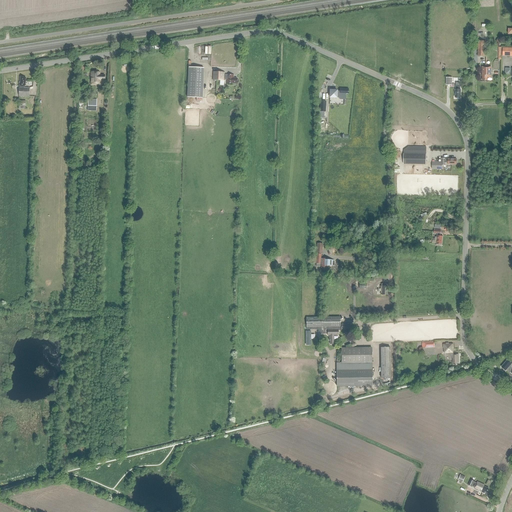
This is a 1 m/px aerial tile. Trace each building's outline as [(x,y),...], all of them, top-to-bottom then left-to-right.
[(511,48),(503,48),(502,56),(511,56),(511,48)] [(188,67),(187,97),(202,98),(203,68),(188,67)] [(482,76),(482,80),(487,80),(487,77),(491,77),(491,67),(482,67),(482,76)] [(104,74),(99,74),(99,73),(92,72),(92,77),(91,77),(91,84),(100,84),(100,81),(104,81),(104,74)] [(233,78),(233,75),(227,75),(224,75),(224,72),(213,72),(213,80),(224,81),(224,79),(227,79),(227,83),(233,83),(236,83),(237,78),(233,78)] [(19,96),(29,96),(29,88),(24,88),(24,86),(25,86),(25,77),(20,77),(20,82),(19,82),(19,88),(19,96)] [(337,91),(330,90),(330,97),(339,98),(340,95),(346,96),(346,94),(348,94),(348,88),(340,88),(340,91),(337,91)] [(88,100),(88,111),(96,111),(96,100),(88,100)] [(403,164),(426,164),(426,154),(403,154),(403,164)] [(456,161),(456,159),(448,159),(445,159),(441,158),(441,162),(432,162),(432,169),(442,169),(442,166),(445,166),(445,163),(448,163),(448,165),(456,165),(456,164),(457,163),(457,162),(456,161)] [(436,243),(436,244),(442,244),(442,236),(437,235),(436,236),(431,236),(430,243),(436,243)] [(316,257),(315,263),(320,263),(321,263),(320,269),(321,269),(326,269),(326,267),(327,267),(327,265),(334,266),(334,260),(327,259),(320,258),(320,257),(321,254),(316,254),(316,257)] [(381,284),(381,286),(380,286),(380,289),(377,289),(377,291),(380,291),(380,293),(381,293),(381,295),(387,295),(387,286),(384,286),(384,284),(381,284)] [(323,317),(306,317),(307,327),(318,327),(319,332),(320,334),(327,333),(327,335),(329,335),(329,341),(329,344),(333,344),(333,340),(333,335),(338,335),(338,329),(341,329),(341,324),(340,325),(339,318),(339,317),(334,317),(331,317),(323,317)] [(452,357),(452,358),(453,362),(452,362),(452,365),(457,365),(457,363),(458,363),(458,354),(453,354),(453,348),(453,344),(443,344),(443,348),(444,348),(444,353),(448,353),(448,354),(452,357)] [(382,348),(382,378),(390,377),(390,347),(382,348)] [(371,348),(341,348),(341,363),(336,363),(337,386),(372,385),(371,348)] [(511,372),(511,373),(511,364),(511,363),(511,361),(509,359),(502,367),(506,370),(508,369),(511,372)] [(484,493),(485,492),(487,493),(488,488),(483,486),(484,485),(477,482),(477,483),(474,482),(472,486),(475,488),(474,489),(484,493)]
